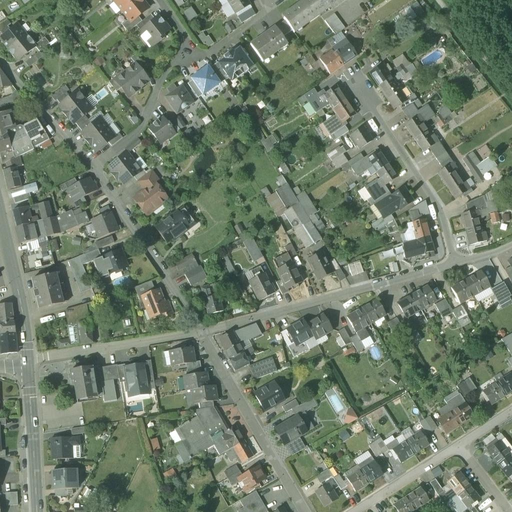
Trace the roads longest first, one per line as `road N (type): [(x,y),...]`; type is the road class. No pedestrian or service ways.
road 1 (residential): [(202,333),(457,262)]
road 2 (residential): [(457,262),(441,213),(354,80)]
road 3 (residential): [(306,511),(202,333)]
road 4 (residential): [(89,168),(202,333)]
road 5 (residential): [(202,333),(26,363)]
road 6 (residential): [(188,49),(159,83),(141,129),(89,168)]
road 7 (tertiary): [(0,211),(26,363)]
road 8 (tertiary): [(26,363),(35,511)]
road 9 (residential): [(0,60),(89,168)]
road 10 (residential): [(358,511),(457,444)]
